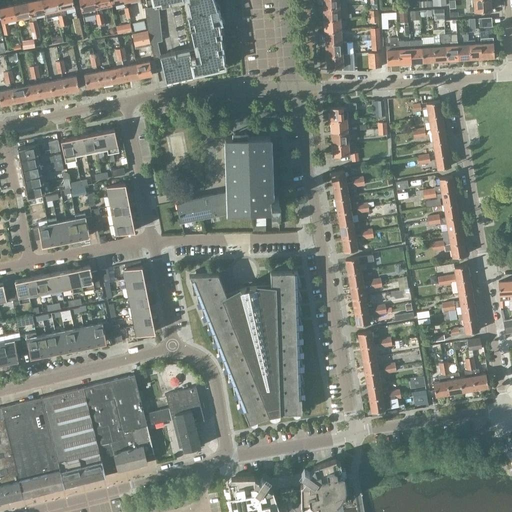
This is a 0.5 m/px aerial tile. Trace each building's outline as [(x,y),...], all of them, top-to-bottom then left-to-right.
[(42,0),(33,0),(28,1),(31,15),(30,15),(31,21),(30,22),(31,27),(37,25),(36,20),(35,14),(45,12),(42,0)] [(58,15),(61,15),(60,9),(57,0),(42,0),(45,12),(47,21),(52,20),(51,17),(58,15)] [(64,8),(74,6),(72,0),(57,0),(60,9),(61,15),(58,15),(60,20),(66,19),(65,14),(64,8)] [(94,0),(79,0),(83,16),(95,14),(98,13),(94,0)] [(101,6),(111,4),(109,0),(94,0),(98,13),(95,14),(96,19),(103,17),(101,6)] [(152,0),(154,5),(154,6),(159,5),(180,0),(183,0),(194,47),(159,54),(163,71),(165,81),(171,79),(172,79),(173,79),(174,79),(182,77),(194,74),(194,72),(200,70),(202,69),(202,70),(203,70),(224,65),(218,21),(220,21),(221,23),(213,0),(152,0)] [(469,11),(475,11),(491,10),(489,0),(470,0),(471,5),(469,6),(469,11)] [(16,18),(30,15),(31,15),(28,1),(13,4),(16,18)] [(7,20),(16,18),(13,4),(0,7),(0,15),(1,22),(2,21),(5,34),(10,33),(7,20)] [(147,26),(157,72),(163,71),(159,54),(157,42),(163,41),(159,5),(154,6),(154,5),(151,6),(147,7),(145,7),(147,26)] [(323,19),(340,18),(339,8),(341,8),(341,6),(339,6),(322,7),(323,7),(324,18),(323,18),(323,19)] [(443,8),(433,9),(433,18),(443,17),(443,8)] [(430,11),(406,12),(406,22),(430,21),(430,11)] [(382,28),(388,28),(387,18),(396,18),(395,12),(381,12),(382,28)] [(74,33),(83,31),(80,17),(73,18),(71,18),(74,33)] [(324,31),(340,30),(340,20),(342,20),(342,17),(340,18),(323,19),(324,19),(324,23),(323,23),(323,24),(324,24),(324,30),(324,31)] [(479,27),(491,26),(491,23),(492,23),(491,17),(483,17),(483,18),(478,18),(479,27)] [(130,23),(115,26),(117,33),(131,30),(130,23)] [(37,25),(31,27),(32,32),(30,32),(31,38),(36,38),(34,31),(39,30),(37,25)] [(325,43),(343,42),(343,41),(341,42),(340,32),(343,32),(342,29),(340,30),(324,31),(325,31),(325,42),(324,42),(325,43)] [(434,60),(446,60),(445,42),(445,33),(439,34),(439,42),(433,42),(434,60)] [(457,45),(457,41),(450,41),(450,33),(445,33),(445,42),(446,60),(458,59),(457,45)] [(458,59),(470,58),(469,40),(468,40),(468,34),(463,34),(463,44),(457,45),(458,59)] [(399,63),(397,40),(397,37),(389,38),(389,45),(386,46),(386,49),(387,63),(399,63)] [(480,38),(481,43),(482,57),(494,56),(493,37),(480,38)] [(379,39),(371,40),(372,51),(380,51),(379,39)] [(409,40),(403,40),(403,39),(397,40),(399,63),(411,62),(409,40)] [(421,43),(417,43),(417,39),(409,40),(411,62),(423,61),(421,43)] [(482,57),(481,43),(475,43),(474,40),(469,40),(470,58),(482,57)] [(343,42),(325,43),(326,47),(325,47),(325,48),(326,48),(326,54),(325,54),(325,55),(342,54),(347,53),(346,42),(343,42)] [(423,61),(434,60),(433,42),(427,43),(421,43),(423,61)] [(380,51),(372,51),(367,52),(368,67),(381,66),(380,51)] [(342,59),(353,59),(352,53),(342,54),(325,55),(326,55),(327,66),(326,66),(326,67),(345,66),(345,65),(342,65),(342,59)] [(128,59),(126,59),(122,60),(126,79),(139,76),(136,63),(129,65),(128,59)] [(110,68),(113,81),(126,79),(122,60),(118,61),(116,61),(117,67),(110,68)] [(139,76),(151,74),(152,73),(149,60),(136,63),(139,76)] [(100,84),(113,81),(110,68),(97,71),(100,84)] [(87,87),(100,84),(97,71),(84,74),(87,87)] [(63,78),(65,91),(79,88),(76,75),(63,78)] [(52,93),(65,91),(63,78),(50,81),(52,93)] [(40,96),(52,93),(50,81),(37,83),(40,96)] [(27,99),(40,96),(37,83),(24,86),(27,99)] [(14,101),(27,99),(24,86),(11,88),(14,101)] [(0,102),(0,104),(14,101),(11,88),(0,90),(0,102)] [(371,100),(372,116),(385,115),(384,99),(371,100)] [(428,115),(441,113),(439,100),(426,102),(428,115)] [(345,106),(329,107),(330,112),(329,112),(330,112),(330,118),(329,118),(329,119),(346,118),(346,112),(351,111),(351,110),(356,109),(355,103),(344,104),(345,106)] [(430,128),(444,126),(441,113),(428,115),(428,116),(422,117),(423,123),(429,121),(430,128)] [(330,131),(349,130),(347,130),(347,124),(353,124),(353,118),(349,118),(329,119),(330,119),(331,130),(330,130),(330,131)] [(432,141),(446,139),(444,126),(430,128),(432,141)] [(107,150),(108,154),(109,162),(114,161),(113,153),(119,152),(114,128),(103,130),(107,150)] [(96,152),(107,150),(103,130),(92,132),(96,152)] [(353,130),(349,130),(330,131),(331,131),(331,135),(331,136),(332,142),(331,142),(331,143),(350,142),(350,141),(348,142),(347,135),(349,135),(349,136),(354,136),(353,130)] [(86,154),(96,152),(92,132),(82,134),(86,154)] [(75,156),(86,154),(82,134),(71,137),(75,156)] [(278,203),(278,197),(278,196),(272,197),(270,136),(269,136),(247,136),(246,136),(233,137),(232,137),(225,137),(225,138),(227,191),(176,201),(180,219),(179,219),(179,220),(227,210),(228,211),(272,209),(272,204),(278,203)] [(76,160),(75,156),(71,137),(60,139),(65,162),(76,160)] [(435,154),(448,152),(446,139),(432,141),(435,154)] [(350,142),(331,143),(332,143),(332,154),(332,155),(348,154),(348,142),(350,142)] [(37,155),(39,155),(37,143),(17,147),(20,158),(37,155)] [(437,168),(450,165),(448,152),(435,154),(437,168)] [(39,164),(37,155),(20,158),(18,158),(20,168),(39,164)] [(22,177),(41,174),(39,164),(20,168),(22,177)] [(123,167),(111,170),(112,176),(125,174),(123,167)] [(346,183),(345,178),(343,170),(330,172),(330,173),(331,173),(333,185),(346,183)] [(24,187),(43,183),(41,174),(22,177),(24,187)] [(441,191),(454,189),(452,175),(439,178),(440,185),(433,186),(434,188),(428,189),(430,197),(435,196),(435,192),(441,191)] [(335,198),(335,199),(348,196),(347,188),(352,187),(352,186),(358,185),(357,177),(351,178),(352,182),(346,183),(333,185),(335,198)] [(395,182),(396,190),(408,188),(406,180),(395,182)] [(26,197),(45,193),(49,192),(47,182),(43,183),(24,187),(26,197)] [(108,196),(127,192),(125,182),(106,186),(108,196)] [(443,204),(456,202),(454,189),(441,191),(443,204)] [(110,205),(129,201),(127,192),(108,196),(110,205)] [(335,199),(338,211),(350,209),(356,209),(356,204),(355,201),(349,202),(348,196),(335,199)] [(112,215),(130,211),(129,201),(110,205),(112,215)] [(445,217),(459,215),(456,202),(443,204),(445,217)] [(339,224),(352,222),(350,209),(338,211),(340,224),(339,224)] [(113,224),(132,220),(130,211),(112,215),(113,224)] [(76,218),(79,237),(89,235),(88,229),(94,228),(91,216),(85,217),(85,212),(74,214),(75,218),(76,218)] [(445,217),(439,218),(438,214),(433,215),(434,223),(440,222),(440,224),(446,223),(448,230),(461,228),(459,215),(445,217)] [(61,241),(57,222),(56,216),(46,218),(47,224),(51,243),(61,241)] [(265,231),(265,223),(265,216),(255,216),(255,225),(252,225),(253,231),(265,231)] [(38,226),(32,227),(34,240),(40,239),(41,245),(51,243),(47,224),(46,218),(37,220),(38,226)] [(70,239),(79,237),(76,218),(75,218),(66,220),(70,239)] [(61,241),(70,239),(66,220),(57,222),(61,241)] [(132,220),(113,224),(115,234),(134,230),(132,220)] [(342,237),(355,235),(352,222),(339,224),(339,225),(340,225),(342,237)] [(450,243),(463,241),(461,228),(448,230),(450,243)] [(357,249),(355,241),(355,235),(342,237),(344,250),(343,250),(344,251),(357,249)] [(409,247),(419,247),(419,242),(426,242),(427,237),(410,236),(409,247)] [(450,243),(444,244),(443,240),(437,241),(439,249),(444,248),(445,251),(451,250),(452,256),(465,254),(463,241),(450,243)] [(364,255),(345,259),(346,259),(348,271),(347,272),(359,270),(360,270),(359,264),(366,263),(365,261),(364,255)] [(456,280),(469,277),(467,264),(454,266),(455,274),(443,276),(444,284),(450,283),(450,281),(456,280)] [(78,267),(83,290),(94,288),(100,286),(97,270),(91,271),(89,265),(78,267)] [(124,278),(143,274),(141,265),(122,268),(124,278)] [(72,293),(83,290),(78,267),(68,269),(72,289),(71,289),(72,293)] [(108,268),(101,269),(103,282),(110,280),(108,268)] [(61,291),(71,289),(72,289),(68,269),(57,271),(61,291)] [(297,283),(296,270),(296,269),(270,270),(270,284),(247,285),(226,294),(217,272),(189,273),(191,278),(192,292),(196,291),(198,305),(201,304),(203,318),(206,317),(208,331),(211,330),(213,344),(217,343),(218,357),(222,356),(224,370),(227,369),(229,383),(232,382),(234,396),(237,395),(239,409),(243,407),(248,421),(269,413),(270,415),(271,416),(273,416),(275,416),(276,415),(278,414),(278,413),(279,411),(301,410),(304,395),(301,394),(304,381),(301,380),(303,367),(300,366),(303,353),(300,352),(302,339),(299,338),(302,325),(299,324),(302,311),(298,310),(301,297),(298,296),(301,283),(297,283)] [(347,272),(346,272),(349,285),(361,283),(359,270),(347,272)] [(51,293),(61,291),(57,271),(47,273),(51,293)] [(40,295),(51,293),(47,273),(36,275),(40,295)] [(126,288),(145,284),(143,274),(124,278),(126,288)] [(29,297),(40,295),(36,275),(25,277),(29,297)] [(30,301),(29,297),(25,277),(15,280),(16,286),(10,288),(12,300),(13,304),(30,301)] [(458,293),(471,290),(469,277),(456,280),(458,293)] [(364,289),(375,287),(374,279),(368,280),(369,282),(363,283),(350,285),(352,297),(352,298),(365,296),(364,289)] [(511,279),(498,281),(500,307),(504,306),(504,300),(506,300),(506,293),(511,292),(511,279)] [(12,300),(10,288),(4,289),(3,282),(0,282),(0,303),(7,302),(6,301),(12,300)] [(128,297),(147,293),(145,284),(126,288),(128,297)] [(461,306),(474,303),(471,290),(458,293),(460,300),(453,301),(454,307),(461,306)] [(130,306),(149,303),(147,293),(128,297),(130,306)] [(365,296),(352,298),(355,311),(367,309),(366,301),(370,301),(369,295),(365,296)] [(132,316),(151,312),(149,303),(130,306),(132,316)] [(463,319),(476,316),(474,303),(461,306),(462,313),(457,314),(458,320),(463,319)] [(367,309),(355,311),(357,324),(356,324),(369,322),(368,315),(374,314),(373,308),(367,309)] [(400,319),(414,317),(413,311),(399,313),(400,319)] [(134,325),(153,321),(151,312),(132,316),(134,325)] [(465,332),(478,330),(476,316),(463,319),(464,326),(458,327),(450,328),(451,334),(459,333),(465,332)] [(153,321),(134,325),(136,335),(155,331),(153,321)] [(92,324),(96,343),(106,341),(105,335),(111,334),(108,322),(102,323),(102,322),(92,324)] [(87,345),(96,343),(92,324),(83,326),(87,345)] [(505,337),(511,335),(511,325),(503,327),(505,337)] [(77,347),(87,345),(83,326),(73,328),(77,347)] [(68,349),(77,347),(73,328),(64,330),(68,349)] [(115,342),(122,341),(120,328),(113,329),(115,342)] [(58,350),(68,349),(64,330),(55,332),(58,350)] [(378,336),(372,337),(371,330),(358,332),(358,333),(361,346),(379,342),(378,339),(380,338),(380,336),(378,336)] [(36,335),(35,331),(20,334),(21,340),(20,340),(23,351),(29,350),(30,356),(40,354),(36,335)] [(49,352),(58,350),(55,332),(45,333),(49,352)] [(40,354),(49,352),(45,333),(36,335),(40,354)] [(481,348),(480,338),(479,337),(466,340),(468,349),(481,348)] [(23,351),(20,340),(14,341),(14,340),(4,342),(8,360),(18,359),(17,353),(23,351)] [(0,362),(8,360),(4,342),(0,342),(0,362)] [(375,356),(374,350),(380,349),(379,342),(361,346),(363,358),(362,358),(362,359),(375,356)] [(365,372),(378,370),(375,356),(362,359),(363,359),(365,372)] [(485,373),(479,374),(478,368),(475,368),(471,369),(474,388),(488,386),(485,373)] [(461,391),(474,388),(471,369),(467,370),(463,370),(464,376),(459,377),(461,391)] [(380,382),(379,376),(378,370),(365,372),(367,384),(366,384),(366,385),(380,382)] [(459,377),(453,378),(452,372),(449,373),(445,374),(448,393),(461,391),(459,377)] [(134,373),(83,386),(104,472),(105,472),(147,462),(145,453),(153,451),(134,373)] [(435,395),(448,393),(445,374),(441,374),(438,375),(439,381),(433,382),(432,378),(427,379),(429,391),(434,390),(435,395)] [(387,388),(381,389),(380,382),(366,385),(367,385),(369,398),(382,396),(388,395),(387,391),(389,391),(388,388),(387,389),(387,388)] [(204,419),(199,400),(195,385),(165,393),(168,407),(148,412),(151,423),(172,418),(179,447),(182,446),(183,449),(200,445),(194,421),(204,419)] [(105,475),(104,472),(83,386),(41,396),(63,485),(104,475),(105,475)] [(425,389),(413,391),(414,398),(426,395),(425,389)] [(384,409),(383,403),(389,402),(389,399),(388,395),(382,396),(369,398),(372,410),(371,410),(371,411),(384,409)] [(23,495),(63,485),(41,396),(1,406),(23,495)] [(0,500),(23,495),(1,406),(0,406),(0,500)] [(302,483),(300,483),(301,507),(304,509),(305,510),(318,508),(318,509),(326,507),(331,506),(335,503),(339,500),(340,499),(342,496),(344,491),(345,486),(344,481),(343,473),(342,473),(340,460),(339,460),(335,458),(335,457),(313,465),(316,473),(314,475),(310,472),(304,469),(301,474),(306,477),(302,483)] [(228,479),(227,480),(230,493),(229,493),(230,501),(231,506),(234,510),(235,511),(278,511),(279,510),(280,510),(272,488),(271,489),(265,484),(268,479),(264,476),(260,481),(257,485),(254,483),(254,475),(231,476),(228,479)]
